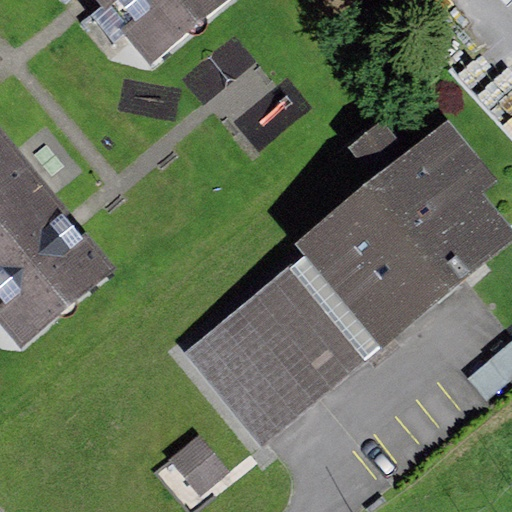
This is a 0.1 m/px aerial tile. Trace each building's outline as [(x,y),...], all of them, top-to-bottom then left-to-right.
[(97,0),(152,66),(232,0),(97,0)] [(375,176),(291,248),(302,260),(379,353),(511,242),(511,227),(483,194),(498,182),(450,126),(414,157),(384,122),(352,149),(375,176)] [(0,164),(19,149),(0,125),(0,164)] [(19,149),(0,164),(0,321),(21,347),(117,269),(19,149)] [(302,260),(186,355),(263,448),(379,353),(302,260)] [(511,343),(468,381),(489,405),(511,385),(511,343)] [(198,436),(170,459),(201,497),(229,474),(198,436)]
